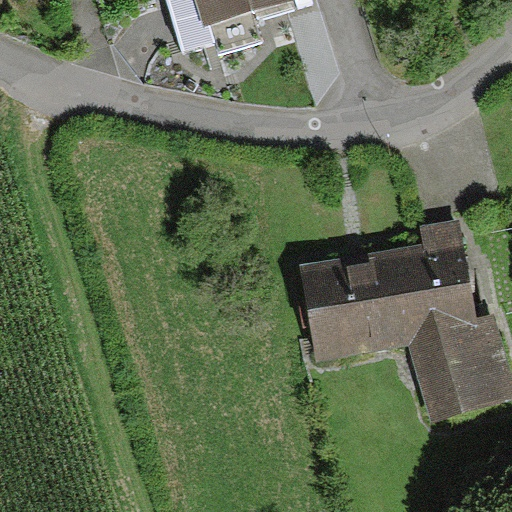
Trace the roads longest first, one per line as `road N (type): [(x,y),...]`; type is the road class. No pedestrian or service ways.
road 1 (residential): [(0,55),(68,85),(191,115),(298,128),(380,125)]
road 2 (residential): [(380,125),(438,107),(511,48)]
road 3 (residential): [(380,125),(342,0)]
